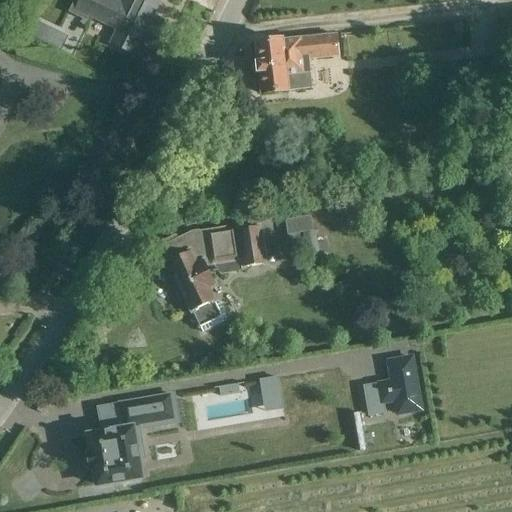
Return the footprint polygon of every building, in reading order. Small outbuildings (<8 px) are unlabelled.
[(121,0),(78,0),(74,10),(116,31),(110,44),(133,55),(139,42),(157,50),(165,33),(148,24),(160,0),(121,0)] [(335,35),(255,44),(257,64),(256,64),(257,73),(258,73),(261,93),(311,88),(308,59),(338,56),(335,35)] [(308,217),(285,220),(287,235),(310,232),(308,217)] [(158,244),(160,249),(159,250),(173,277),(168,279),(179,300),(184,298),(199,328),(200,328),(202,332),(223,322),(226,314),(221,303),(214,301),(207,288),(215,284),(206,265),(242,259),(243,268),(267,264),(261,226),(235,231),(235,228),(197,233),(192,233),(179,240),(176,236),(158,244)] [(421,411),(412,359),(388,363),(392,383),(379,385),(382,403),(368,405),(370,414),(386,411),(384,403),(395,401),(397,415),(421,411)] [(265,411),(284,409),(281,376),(261,378),(265,411)] [(219,388),(220,396),(240,393),(238,385),(219,388)] [(178,423),(173,396),(119,405),(120,406),(123,421),(127,420),(128,430),(89,436),(92,453),(88,454),(90,469),(94,469),(97,486),(140,478),(137,460),(138,460),(143,459),(139,432),(139,429),(178,423)] [(358,413),(351,414),(358,451),(364,450),(358,413)]
